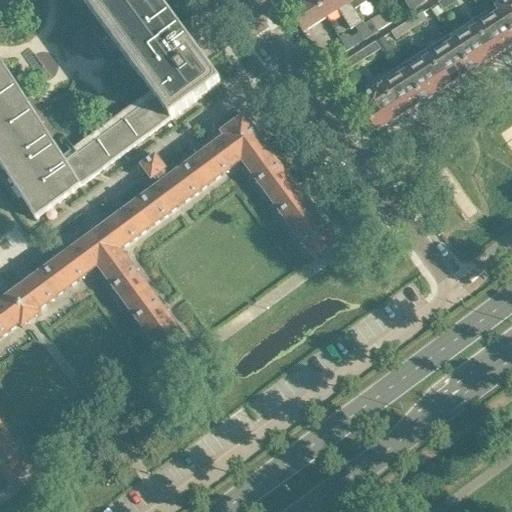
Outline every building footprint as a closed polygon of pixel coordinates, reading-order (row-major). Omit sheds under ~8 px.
[(23,0),(0,17),(0,164),(36,221),(221,84),(158,0),(23,0)] [(302,33),(326,18),(314,0),(307,0),(289,12),(302,33)] [(347,0),(314,0),(326,18),(338,10),(349,29),(355,26),(361,22),(354,10),(347,0)] [(365,0),(347,0),(354,10),(367,2),(365,0)] [(418,6),(413,0),(404,0),(411,11),(418,6)] [(443,11),(453,4),(450,0),(442,0),(438,3),(439,4),(443,11)] [(497,12),(511,36),(511,0),(504,0),(494,7),(497,12)] [(439,4),(431,9),(437,18),(445,13),(443,11),(439,4)] [(471,73),(511,46),(511,36),(497,12),(451,42),(471,73)] [(422,13),(412,20),(416,26),(426,20),(422,13)] [(406,33),(416,26),(412,20),(402,26),(406,33)] [(371,21),(364,25),(371,36),(378,32),(371,21)] [(361,22),(355,26),(359,32),(364,40),(371,36),(364,25),(361,22)] [(406,33),(402,26),(391,32),(396,39),(406,33)] [(382,38),(375,43),(380,51),(383,55),(390,51),(382,38)] [(451,42),(404,72),(423,103),(471,73),(451,42)] [(380,51),(375,43),(365,49),(370,57),(380,51)] [(343,45),(335,50),(339,56),(347,51),(343,45)] [(327,64),(333,60),(326,49),(319,54),(327,64)] [(360,64),(370,57),(365,49),(355,56),(360,64)] [(350,70),(360,64),(355,56),(344,62),(350,70)] [(377,132),(423,103),(404,72),(379,88),(378,86),(357,99),(358,101),(364,111),(363,111),(377,132)] [(0,471),(8,483),(9,484),(32,467),(32,466),(0,422),(0,338),(19,325),(22,328),(41,314),(38,311),(97,267),(169,365),(170,366),(193,349),(193,348),(121,250),(241,161),(313,259),(314,260),(337,243),(337,242),(243,115),(220,132),(221,133),(203,146),(206,150),(168,178),(163,171),(166,170),(155,155),(140,165),(151,180),(154,178),(158,185),(0,301),(0,471)]
